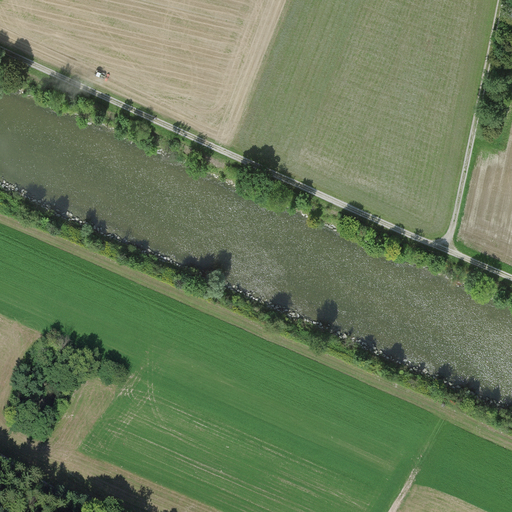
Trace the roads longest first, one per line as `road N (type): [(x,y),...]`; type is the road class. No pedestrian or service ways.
road 1 (track): [(0,49),(511,278)]
road 2 (track): [(506,0),(447,250)]
